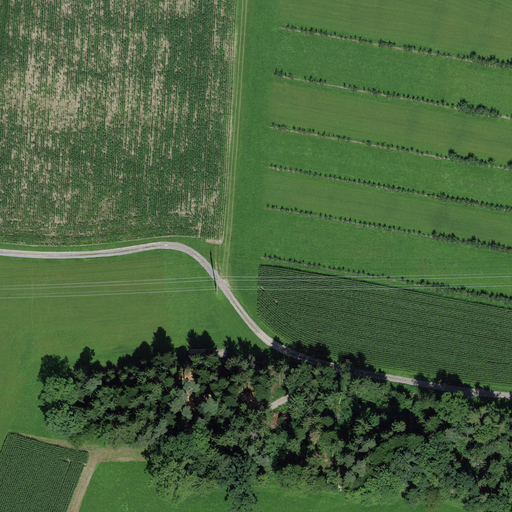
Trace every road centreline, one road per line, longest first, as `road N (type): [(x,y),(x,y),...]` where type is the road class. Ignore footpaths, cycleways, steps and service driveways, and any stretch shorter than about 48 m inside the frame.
road 1 (track): [(511,397),(292,357),(262,336),(191,251),(176,246),(0,252)]
road 2 (track): [(186,421),(283,393),(324,364)]
road 3 (track): [(389,499),(461,391)]
